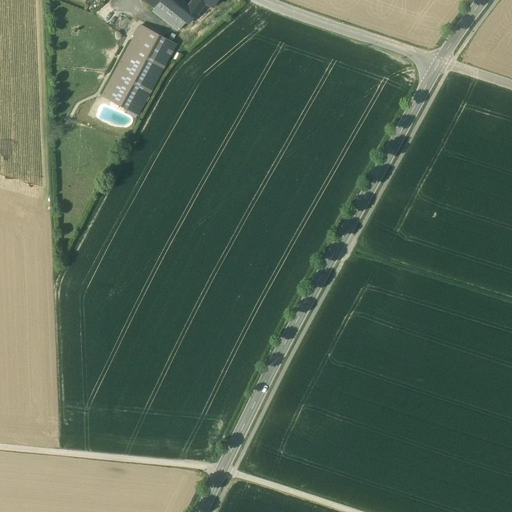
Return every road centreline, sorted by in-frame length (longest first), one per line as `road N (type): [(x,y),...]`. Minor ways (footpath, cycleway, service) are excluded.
road 1 (secondary): [(438,61),(201,511)]
road 2 (track): [(351,511),(221,469),(0,447)]
road 3 (residential): [(258,0),(438,61)]
